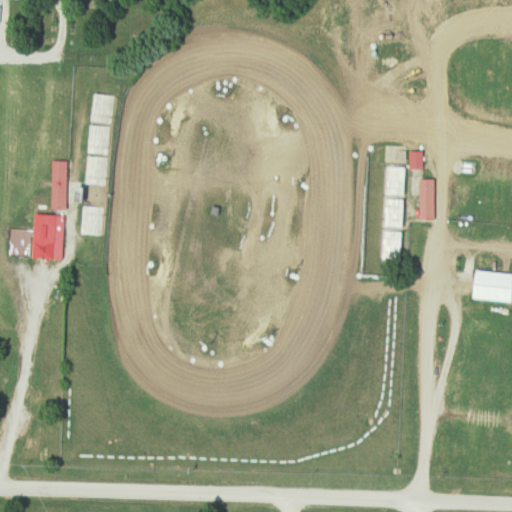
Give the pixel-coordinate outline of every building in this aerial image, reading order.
[(396,57),(384,57),(384,67),(396,67),(396,57)] [(56,210),(72,210),(72,162),(56,162),(56,210)] [(423,180),(423,220),(438,220),(438,180),(423,180)] [(62,216),(37,215),(36,259),(61,259),(62,216)] [(511,273),(482,272),(481,300),(511,302),(511,273)]
